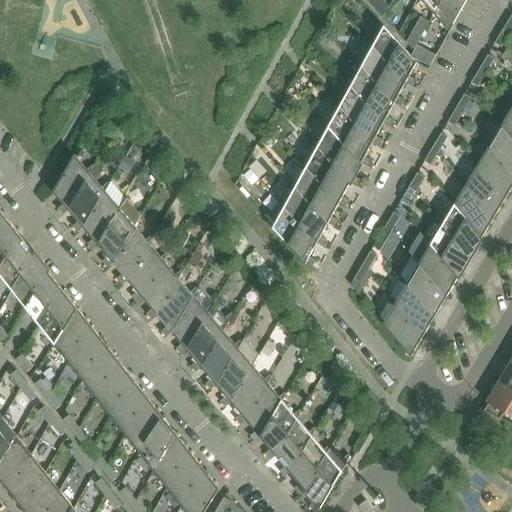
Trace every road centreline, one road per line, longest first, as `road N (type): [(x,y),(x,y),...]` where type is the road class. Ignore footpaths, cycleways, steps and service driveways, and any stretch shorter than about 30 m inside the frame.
road 1 (residential): [(426,370),(391,362),(344,306),(342,279),(442,96),(461,80),(506,0)]
road 2 (residential): [(0,170),(72,279),(219,452),(244,459),(289,511)]
road 3 (residential): [(511,227),(426,370)]
road 4 (residential): [(430,404),(464,396),(511,316)]
